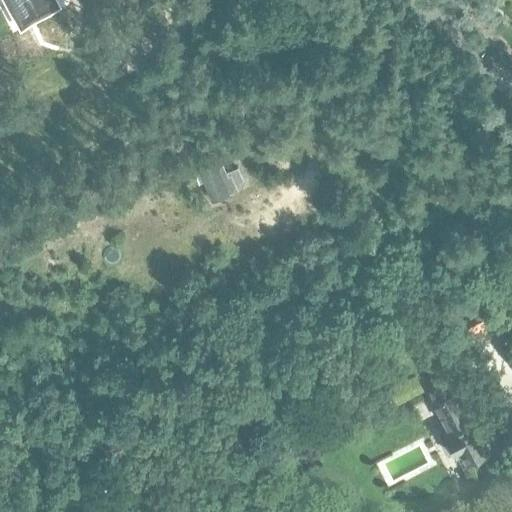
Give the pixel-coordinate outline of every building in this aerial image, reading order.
[(10,0),(20,19),(55,0),(10,0)] [(228,176),(221,161),(218,155),(212,158),(214,164),(200,170),(213,199),(237,189),(231,174),(228,176)] [(511,273),(507,258),(493,262),(498,277),(511,273)] [(466,459),(489,448),(484,438),(489,436),(478,413),(473,415),(469,406),(474,404),(463,380),(456,383),(441,352),(470,338),(468,333),(491,321),(485,309),(439,331),(445,344),(434,349),(452,386),(435,394),(449,424),(444,427),(458,454),(463,452),(466,459)] [(423,389),(416,376),(373,397),(379,411),(423,389)]
